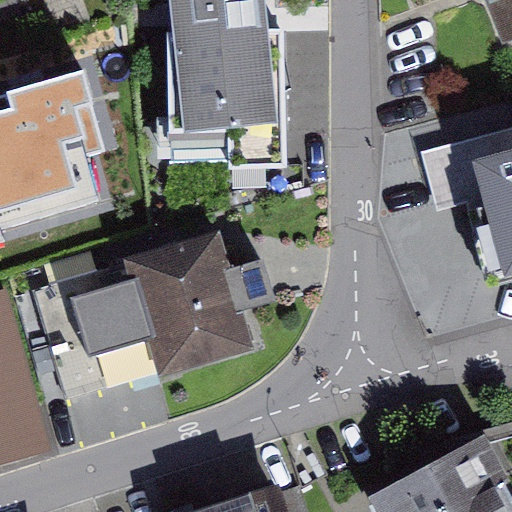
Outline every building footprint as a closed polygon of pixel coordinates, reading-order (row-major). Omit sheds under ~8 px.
[(195,34),(189,158),(260,158),(261,175),(315,172),(312,33),(297,33),(293,0),(203,0),(207,36),(195,34)] [(511,0),(497,0),(509,29),(511,27),(511,0)] [(44,81),(0,94),(0,182),(67,162),(44,81)] [(511,145),(465,158),(494,267),(511,262),(511,145)] [(138,258),(167,363),(245,341),(216,237),(138,258)] [(23,289),(0,295),(0,456),(65,438),(23,289)] [(511,511),(511,498),(486,446),(386,496),(394,511),(511,511)] [(281,511),(275,490),(203,511),(281,511)]
